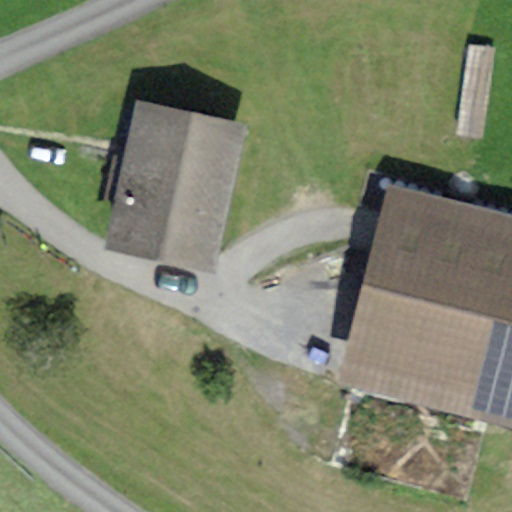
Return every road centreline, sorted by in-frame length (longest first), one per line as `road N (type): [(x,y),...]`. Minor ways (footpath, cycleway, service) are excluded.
road 1 (unclassified): [(117,511),(0,416)]
road 2 (unclassified): [(0,59),(130,0)]
